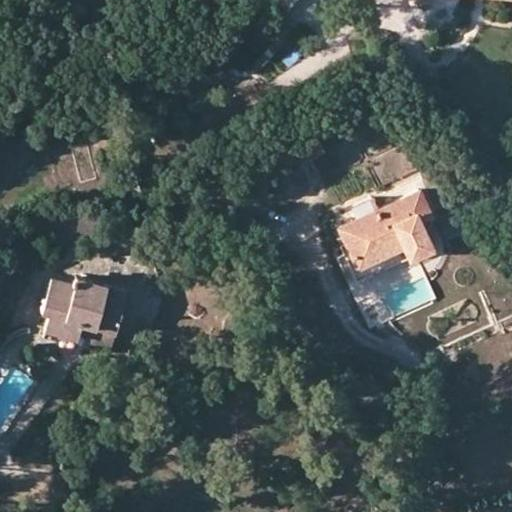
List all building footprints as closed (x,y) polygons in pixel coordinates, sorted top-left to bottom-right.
[(314,130),(275,155),(288,175),(327,151),(314,130)] [(399,242),(405,255),(427,246),(414,217),(427,212),(414,185),(375,202),(351,214),(336,221),(346,247),(353,261),(399,242)] [(347,202),(351,214),(375,202),(370,192),(347,202)] [(104,211),(71,203),(67,218),(101,226),(104,211)] [(360,277),(405,255),(399,242),(353,261),(360,277)] [(39,311),(36,309),(32,322),(64,332),(66,324),(79,329),(83,317),(103,322),(116,283),(62,267),(58,274),(38,268),(33,287),(45,291),(39,311)] [(27,306),(36,309),(39,311),(45,291),(33,287),(27,306)] [(99,335),(103,322),(83,317),(79,329),(99,335)] [(61,345),(64,332),(32,322),(29,333),(61,345)]
